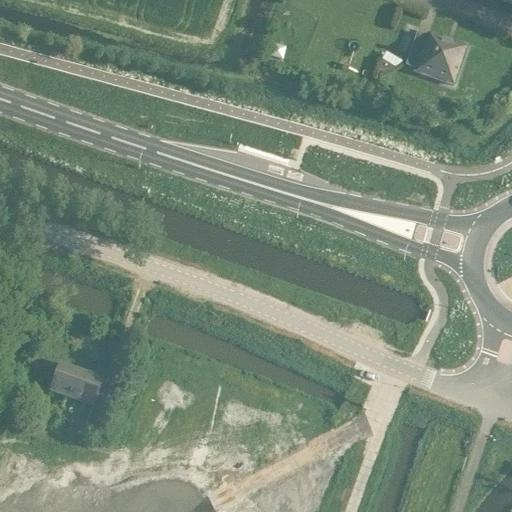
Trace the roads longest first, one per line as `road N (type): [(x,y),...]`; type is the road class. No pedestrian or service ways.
road 1 (unclassified): [(495,398),(0,209)]
road 2 (primary): [(373,216),(0,95)]
